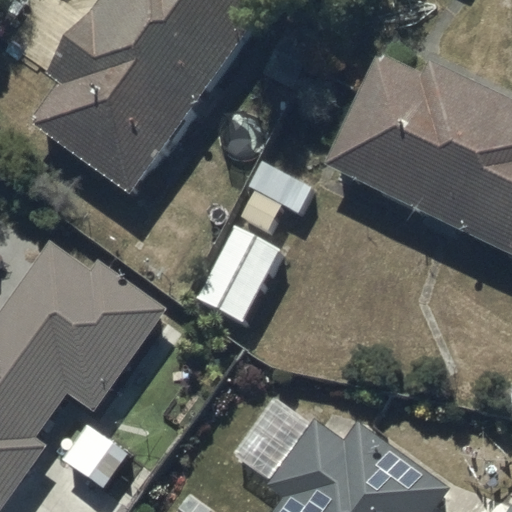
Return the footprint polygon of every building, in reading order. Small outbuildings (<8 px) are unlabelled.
[(281,0),(115,0),(54,90),(66,99),(36,143),(137,212),(281,0)] [(386,68),(331,183),(511,270),(511,114),(500,109),(505,99),(489,92),(485,99),(435,76),(429,88),(386,68)] [(333,152),(288,128),(272,160),(317,184),(333,152)] [(318,198),(268,169),(252,197),(260,202),(245,227),(272,242),(288,216),(303,225),(318,198)] [(289,262),(244,237),(204,308),(248,334),(289,262)] [(0,323),(0,511),(12,511),(52,460),(43,454),(78,406),(101,423),(172,327),(105,277),(98,286),(58,256),(5,328),(0,323)] [(448,511),(456,502),(364,435),(351,453),(321,431),(271,500),(287,511),(448,511)] [(91,436),(67,472),(109,500),(132,464),(91,436)]
